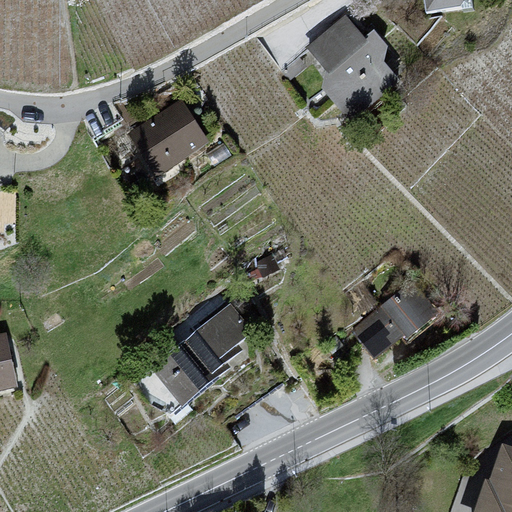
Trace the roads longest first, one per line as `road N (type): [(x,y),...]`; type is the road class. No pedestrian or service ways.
road 1 (secondary): [(511,333),(429,384),(163,511)]
road 2 (unclassified): [(299,0),(135,88),(87,105),(0,104)]
